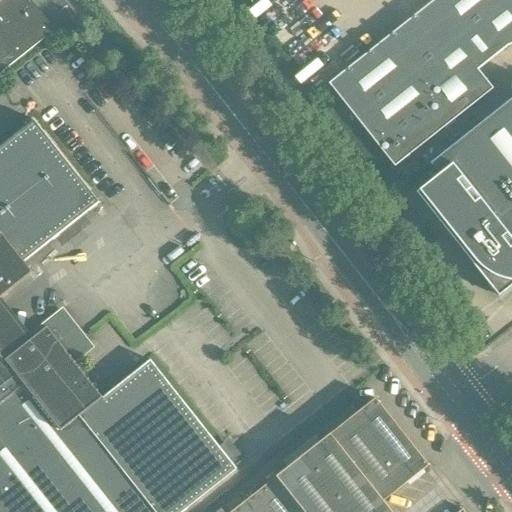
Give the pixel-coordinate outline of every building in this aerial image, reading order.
[(30,0),(0,0),(0,73),(55,31),(30,0)] [(511,0),(436,0),(329,84),(394,166),(492,90),(477,71),(511,43),(511,0)] [(511,98),(429,164),(438,175),(416,193),(498,297),(511,286),(511,98)] [(0,511),(183,511),(186,510),(186,509),(236,470),(150,361),(102,398),(74,363),(77,361),(59,338),(68,331),(57,316),(44,325),(30,336),(1,299),(32,274),(23,263),(61,233),(76,222),(76,221),(98,203),(33,121),(0,147),(0,511)] [(390,511),(383,502),(428,466),(374,399),(232,511),(390,511)]
